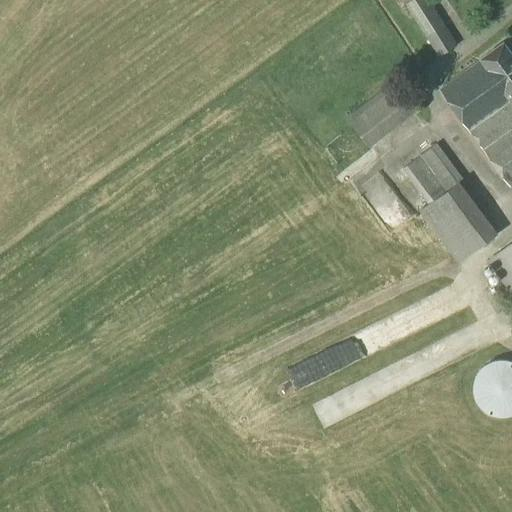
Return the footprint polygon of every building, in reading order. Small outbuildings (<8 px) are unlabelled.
[(456,46),(427,0),(394,0),(400,8),(406,5),(439,57),(456,46)] [(511,55),(503,43),(480,59),(481,61),(440,91),(509,187),(511,184),(511,104),(511,103),(511,55)] [(392,84),(348,118),(370,147),(414,113),(392,84)] [(458,263),(496,235),(458,183),(462,180),(436,145),(403,169),(429,204),(419,211),(458,263)] [(511,294),(511,243),(488,262),(511,294)] [(502,418),(507,418),(511,415),(511,362),(511,363),(507,361),(502,361),(497,361),(492,363),(488,365),(485,366),(484,368),(480,371),(477,375),(475,380),(474,385),(473,389),(474,394),(475,399),(477,404),(480,408),(484,411),(488,414),(492,416),(497,418),(502,418)]
